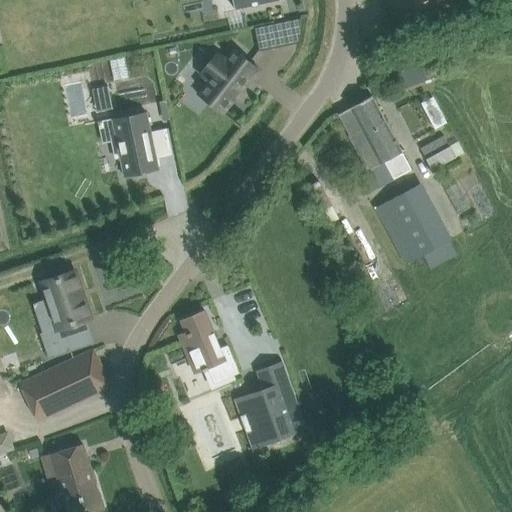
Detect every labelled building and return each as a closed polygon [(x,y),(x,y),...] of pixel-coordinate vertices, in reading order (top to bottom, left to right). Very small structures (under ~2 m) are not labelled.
[(232,0),(235,9),(278,0),(232,0)] [(409,0),(418,20),(458,4),(456,0),(409,0)] [(198,94),(223,114),(259,69),(234,49),(225,59),(217,52),(216,53),(217,53),(201,73),(200,73),(200,74),(208,80),(198,94)] [(388,70),(397,93),(436,79),(427,56),(388,70)] [(339,114),(350,136),(384,117),(372,95),(339,114)] [(421,101),(433,128),(446,122),(434,95),(421,101)] [(112,140),(116,158),(120,157),(124,176),(158,169),(156,159),(173,155),(167,128),(150,131),(146,112),(112,119),(117,139),(112,140)] [(361,175),(403,152),(404,152),(384,117),(350,136),(349,136),(363,163),(356,167),(361,175)] [(426,159),(425,159),(431,170),(455,158),(448,146),(426,159)] [(403,152),(361,175),(370,192),(413,169),(403,152)] [(319,181),(307,187),(328,224),(339,218),(319,181)] [(378,198),(409,276),(453,258),(421,181),(378,198)] [(43,332),(40,333),(49,359),(72,351),(63,327),(87,319),(91,317),(75,271),(41,283),(47,299),(56,327),(43,332)] [(357,302),(339,309),(347,327),(364,320),(357,302)] [(204,371),(209,369),(215,383),(229,377),(229,378),(240,373),(228,345),(220,348),(205,311),(182,320),(189,337),(182,340),(196,372),(203,369),(204,371)] [(21,383),(33,409),(38,420),(110,386),(93,350),(21,383)] [(265,388),(243,395),(260,444),(305,428),(288,380),(265,388)] [(0,435),(0,453),(13,448),(7,433),(0,435)] [(51,454),(68,511),(91,511),(103,509),(83,444),(51,454)]
